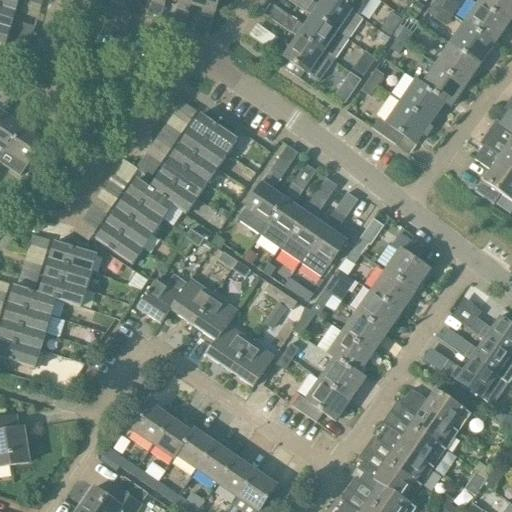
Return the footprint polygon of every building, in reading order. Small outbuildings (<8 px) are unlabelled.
[(0,0),(0,7),(17,12),(20,0),(0,0)] [(43,1),(38,0),(25,0),(24,5),(40,10),(43,1)] [(139,0),(137,8),(138,8),(140,0),(154,0),(151,12),(161,15),(165,0),(139,0)] [(184,22),(190,0),(165,0),(161,15),(162,15),(167,0),(175,0),(180,2),(175,19),(184,22)] [(190,0),(184,22),(186,22),(192,5),(204,9),(199,26),(209,29),(218,0),(190,0)] [(302,0),(298,6),(313,17),(349,40),(363,20),(333,0),(324,0),(320,7),(310,0),(302,0)] [(333,0),(363,20),(363,19),(360,17),(371,0),(333,0)] [(511,0),(481,0),(480,3),(510,23),(511,20),(511,0)] [(444,8),(435,2),(428,13),(436,19),(444,8)] [(510,23),(480,3),(466,23),(496,44),(510,23)] [(0,26),(12,29),(17,12),(0,7),(0,26)] [(394,12),(384,28),(392,33),(402,17),(394,12)] [(299,38),(334,61),(349,40),(313,17),(306,27),(291,17),(284,27),(299,38)] [(33,36),(35,27),(19,22),(16,31),(33,36)] [(496,44),(466,23),(451,44),(481,65),(496,44)] [(12,29),(0,26),(0,45),(6,47),(12,29)] [(414,34),(405,28),(399,38),(407,44),(414,34)] [(33,36),(16,31),(11,49),(28,53),(33,36)] [(334,61),(299,38),(291,49),(277,38),(270,48),(280,55),(275,62),(301,80),(306,73),(320,82),(334,61)] [(407,44),(399,38),(391,49),(400,55),(407,44)] [(481,65),(451,44),(437,65),(467,86),(473,76),(476,78),(483,69),(480,67),(481,65)] [(367,75),(376,55),(365,50),(356,70),(367,75)] [(422,85),(446,103),(445,103),(452,108),(467,86),(437,65),(422,85)] [(378,86),(385,76),(376,70),(370,80),(378,86)] [(350,73),(343,83),(354,91),(361,81),(350,73)] [(378,86),(370,80),(362,91),(370,97),(378,86)] [(432,122),(445,103),(446,103),(422,85),(416,81),(402,102),(432,122)] [(198,112),(183,102),(178,110),(192,119),(198,112)] [(402,102),(387,124),(380,119),(373,129),(397,145),(403,136),(416,145),(432,122),(402,102)] [(0,162),(23,127),(12,120),(16,114),(6,107),(2,113),(1,112),(0,114),(0,162)] [(228,155),(238,140),(201,115),(191,130),(228,155)] [(511,140),(509,145),(511,147),(511,121),(505,116),(499,124),(511,132),(511,140)] [(27,121),(23,127),(0,162),(0,163),(7,153),(28,167),(45,142),(32,134),(37,127),(27,121)] [(177,142),(182,134),(168,125),(163,132),(177,142)] [(228,155),(191,130),(181,145),(217,170),(228,155)] [(177,142),(163,132),(158,140),(172,149),(177,142)] [(217,170),(181,145),(171,160),(207,184),(217,170)] [(480,152),(511,173),(511,147),(509,145),(501,156),(485,145),(480,152)] [(511,173),(480,152),(475,160),(491,171),(476,192),(494,205),(502,195),(511,201),(511,173)] [(142,162),(157,172),(162,164),(147,155),(142,162)] [(161,174),(197,199),(207,184),(171,160),(161,174)] [(142,162),(138,169),(152,178),(157,172),(142,162)] [(258,233),(282,198),(273,191),(284,175),(274,168),(262,184),(238,220),(258,233)] [(161,174),(151,189),(150,189),(174,205),(174,206),(187,215),(197,199),(161,174)] [(123,192),(128,185),(114,175),(109,183),(123,192)] [(164,220),(174,206),(174,205),(150,189),(151,189),(138,180),(127,195),(164,220)] [(278,248),(302,212),(294,206),(305,190),(294,182),(283,198),(282,198),(258,233),(278,248)] [(123,192),(109,183),(104,190),(118,200),(123,192)] [(164,220),(127,195),(117,210),(154,235),(164,220)] [(299,262),(324,226),(314,220),(326,204),(315,197),(304,213),(302,212),(278,248),(299,262)] [(103,222),(108,215),(94,205),(89,212),(103,222)] [(218,213),(226,219),(229,214),(221,208),(218,213)] [(154,235),(117,210),(107,225),(143,250),(154,235)] [(325,227),(324,226),(299,262),(323,278),(347,242),(335,234),(346,218),(336,211),(325,227)] [(103,222),(89,212),(83,220),(97,229),(103,222)] [(354,249),(362,255),(369,244),(371,246),(384,227),(374,220),(354,249)] [(143,250),(107,225),(96,240),(133,265),(143,250)] [(191,230),(186,237),(200,247),(204,239),(191,230)] [(386,271),(416,292),(431,271),(418,261),(425,252),(426,252),(427,251),(401,234),(392,247),(393,248),(394,246),(400,250),(386,271)] [(211,243),(220,250),(224,245),(226,242),(216,235),(211,243)] [(32,241),(30,250),(48,256),(51,248),(32,241)] [(50,260),(93,273),(98,255),(55,242),(50,260)] [(354,249),(347,259),(355,265),(362,255),(354,249)] [(242,259),(252,265),(258,256),(248,250),(242,259)] [(237,262),(224,253),(219,260),(232,269),(237,262)] [(45,277),(87,290),(93,273),(50,260),(45,277)] [(22,272),(39,277),(42,267),(25,262),(22,272)] [(237,262),(232,269),(246,279),(251,272),(237,262)] [(263,273),(270,277),(275,269),(269,264),(263,273)] [(325,291),(333,297),(334,296),(342,302),(349,291),(341,286),(348,276),(339,270),(335,276),(325,291)] [(416,292),(386,271),(371,292),(402,313),(416,292)] [(22,272),(19,281),(36,286),(39,277),(22,272)] [(171,311),(170,310),(182,294),(181,294),(188,285),(175,276),(169,285),(158,278),(137,309),(161,325),(171,311)] [(45,277),(40,294),(39,294),(57,300),(82,308),(87,290),(45,277)] [(170,310),(171,311),(193,326),(214,296),(191,280),(188,285),(181,294),(182,294),(170,310)] [(282,293),(280,291),(270,285),(265,293),(277,301),(282,293)] [(52,317),(57,300),(39,294),(40,294),(37,293),(15,286),(9,304),(52,317)] [(313,296),(305,290),(301,297),(309,302),(313,296)] [(325,291),(318,301),(326,306),(333,297),(325,291)] [(0,301),(6,303),(8,295),(0,292),(0,301)] [(357,313),(388,334),(402,313),(371,292),(357,313)] [(282,293),(277,301),(293,311),(298,304),(282,293)] [(214,296),(193,326),(216,342),(215,341),(226,325),(225,325),(235,310),(214,296)] [(4,321),(47,334),(52,317),(9,304),(4,321)] [(229,372),(250,341),(228,326),(238,312),(235,310),(225,325),(226,325),(215,341),(216,342),(207,356),(229,372)] [(343,334),(373,355),(388,334),(357,313),(343,334)] [(511,358),(511,325),(504,319),(502,318),(492,332),(487,328),(488,326),(478,318),(470,329),(486,340),(511,358)] [(309,326),(300,320),(293,331),(302,337),(309,326)] [(0,334),(0,338),(42,351),(47,334),(4,321),(0,334)] [(328,354),(359,375),(360,375),(373,355),(343,334),(328,354)] [(511,378),(511,358),(486,340),(479,350),(458,336),(451,347),(458,352),(507,385),(511,378)] [(0,338),(0,358),(36,369),(42,351),(0,338)] [(229,372),(254,388),(275,358),(250,341),(229,372)] [(284,355),(292,360),(300,350),(291,344),(284,355)] [(507,385),(458,352),(472,361),(465,371),(449,360),(441,371),(481,398),(493,406),(507,385)] [(366,379),(360,375),(359,375),(328,354),(328,355),(334,359),(320,379),(351,400),(366,379)] [(284,355),(277,365),(286,371),(292,360),(284,355)] [(351,400),(320,379),(306,400),(300,396),(293,406),(317,423),(324,414),(336,422),(351,400)] [(407,397),(459,432),(471,415),(471,414),(468,412),(436,390),(429,400),(412,389),(407,397)] [(411,426),(447,449),(459,432),(407,397),(402,404),(418,416),(411,426)] [(154,445),(172,419),(151,404),(133,430),(154,445)] [(471,414),(471,415),(478,420),(484,411),(473,404),(468,412),(471,414)] [(494,419),(502,424),(507,417),(499,412),(494,419)] [(19,417),(0,419),(0,467),(30,463),(26,429),(21,430),(19,417)] [(172,419),(154,445),(176,459),(178,456),(177,455),(193,433),(192,432),(172,419)] [(411,426),(404,436),(388,425),(383,433),(434,467),(447,449),(411,426)] [(192,432),(193,433),(177,455),(178,456),(198,470),(216,443),(194,429),(192,432)] [(434,467),(383,433),(377,440),(394,451),(387,461),(422,485),(434,467)] [(218,484),(236,457),(216,443),(198,470),(218,484)] [(238,498),(256,471),(236,457),(218,484),(238,498)] [(139,468),(125,459),(120,466),(133,476),(139,468)] [(422,485),(387,461),(380,471),(364,460),(358,468),(410,503),(422,485)] [(170,462),(164,479),(175,483),(181,466),(170,462)] [(139,468),(133,476),(154,490),(160,482),(148,474),(139,468)] [(410,503),(358,468),(358,469),(365,473),(360,481),(376,492),(368,503),(381,511),(413,511),(416,509),(409,504),(410,503)] [(278,486),(256,471),(238,498),(259,511),(258,511),(273,511),(280,502),(271,496),(278,486)] [(94,487),(78,510),(80,511),(137,511),(142,505),(141,504),(148,493),(125,477),(117,488),(121,490),(114,500),(94,487)] [(160,482),(154,490),(174,504),(180,495),(160,482)] [(480,490),(469,482),(464,490),(475,497),(480,490)] [(446,511),(451,506),(454,501),(445,494),(437,505),(446,511)] [(180,495),(174,504),(186,511),(198,511),(200,509),(180,495)] [(381,511),(368,503),(361,511),(345,501),(341,508),(345,511),(381,511)]
